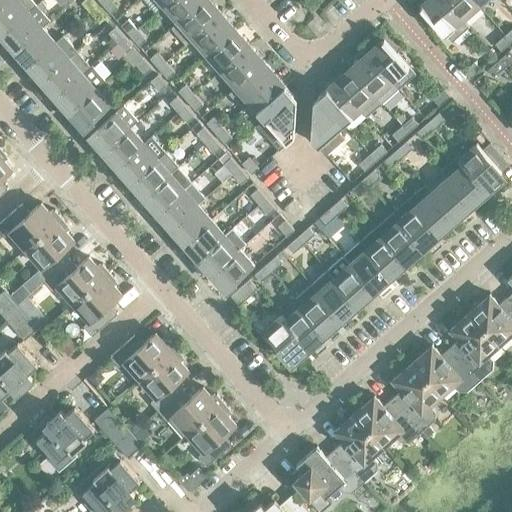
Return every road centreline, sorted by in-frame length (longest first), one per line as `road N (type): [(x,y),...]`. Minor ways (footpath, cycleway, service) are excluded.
road 1 (residential): [(287,430),(511,236)]
road 2 (residential): [(0,434),(164,295)]
road 3 (residential): [(287,430),(164,295)]
road 4 (residential): [(385,0),(306,57),(248,0)]
road 5 (residential): [(164,295),(49,163)]
road 6 (residential): [(194,511),(287,430)]
